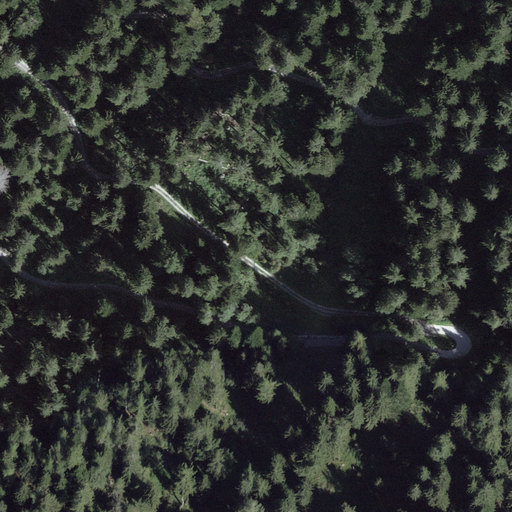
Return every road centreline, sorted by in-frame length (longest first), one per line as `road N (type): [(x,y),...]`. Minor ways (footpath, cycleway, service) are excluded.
road 1 (track): [(0,43),(70,110),(84,164),(98,178),(159,188),(318,309),(403,318),(464,337),(452,354),(368,335),(305,343),(109,286),(43,282),(0,253)]
road 2 (track): [(511,150),(476,151),(425,123),(382,126),(362,118),(350,99),(264,62),(214,75),(194,71),(172,24),(79,0)]
